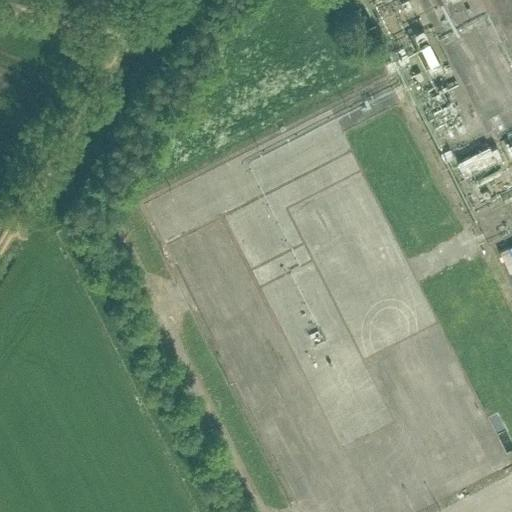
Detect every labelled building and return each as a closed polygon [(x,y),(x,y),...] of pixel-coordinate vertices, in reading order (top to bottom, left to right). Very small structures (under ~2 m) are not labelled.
[(433,36),(422,40),(430,63),(442,58),(433,36)] [(356,155),(345,158),(349,175),(360,172),(356,155)] [(357,197),(373,190),(366,174),(350,180),(357,197)] [(367,243),(321,258),(331,287),(345,282),(348,290),(380,279),(367,243)] [(263,283),(285,275),(280,261),(258,269),(263,283)]
